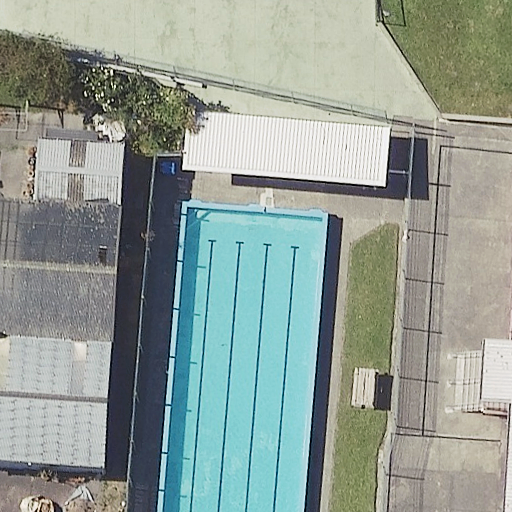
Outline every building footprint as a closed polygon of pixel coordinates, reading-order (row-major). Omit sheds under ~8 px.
[(258,0),(0,0),(0,81),(255,89),(258,0)] [(511,0),(383,0),(381,76),(511,79),(511,0)] [(379,130),(181,113),(175,175),(374,193),(379,130)] [(511,511),(511,210),(443,208),(433,511),(511,511)] [(316,511),(327,397),(142,379),(129,511),(316,511)] [(26,511),(30,409),(0,407),(0,511),(26,511)]
